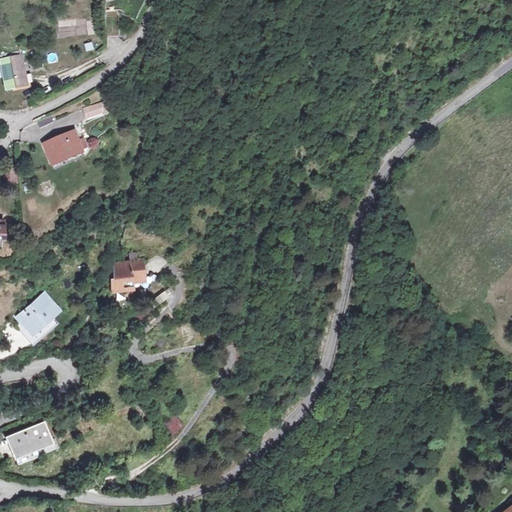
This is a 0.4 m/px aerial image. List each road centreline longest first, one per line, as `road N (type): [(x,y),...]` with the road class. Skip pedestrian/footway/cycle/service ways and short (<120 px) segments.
road 1 (tertiary): [(511,63),(385,168),(355,240),(318,385),(248,460),(206,491),(155,503),(2,487)]
road 2 (tertiary): [(157,0),(119,62),(60,102),(16,119)]
road 3 (tertiary): [(0,378),(55,364),(68,372),(61,390),(0,420)]
